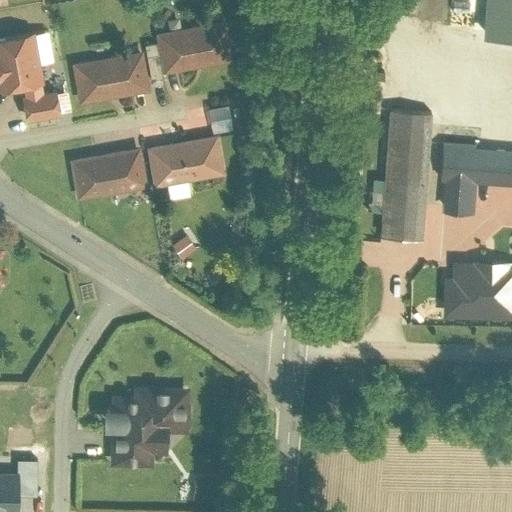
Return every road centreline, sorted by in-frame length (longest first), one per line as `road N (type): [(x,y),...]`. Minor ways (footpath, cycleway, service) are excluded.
road 1 (tertiary): [(310,0),(287,341)]
road 2 (residential): [(133,274),(64,370),(60,511)]
road 3 (track): [(511,350),(287,341)]
road 4 (residential): [(133,274),(260,341),(287,341)]
road 5 (tertiary): [(287,341),(275,511)]
road 6 (residential): [(167,109),(0,140)]
road 7 (residential): [(0,189),(133,274)]
